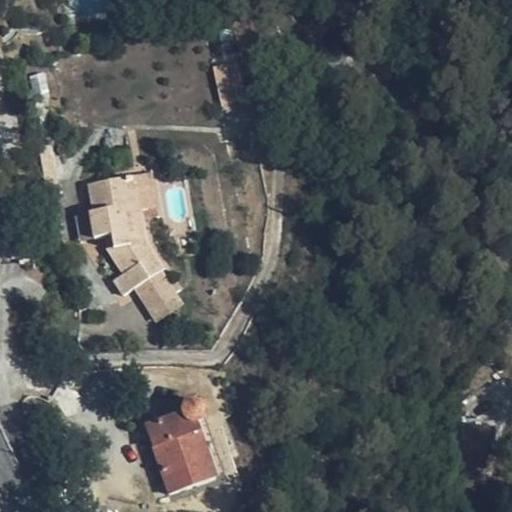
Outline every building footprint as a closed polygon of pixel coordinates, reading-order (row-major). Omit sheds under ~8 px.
[(236,107),(227,66),(214,69),(223,109),(236,107)] [(155,211),(149,175),(136,177),(142,213),(155,211)] [(142,213),(136,177),(91,185),(97,213),(92,214),(96,237),(111,234),(115,248),(110,249),(126,275),(116,281),(126,295),(137,287),(162,271),(164,269),(148,242),(142,213)] [(96,237),(92,214),(78,216),(83,240),(96,237)] [(183,304),(162,271),(137,287),(158,319),(183,304)] [(505,374),(499,368),(495,373),(500,378),(505,374)] [(203,402),(197,400),(191,401),(186,407),(184,415),(149,428),(172,494),(217,478),(199,426),(205,422),(209,417),(210,410),(207,405),(203,402)] [(496,428),(465,426),(462,463),(486,465),(488,443),(494,443),(496,428)] [(479,471),(471,469),(467,482),(475,483),(479,471)]
